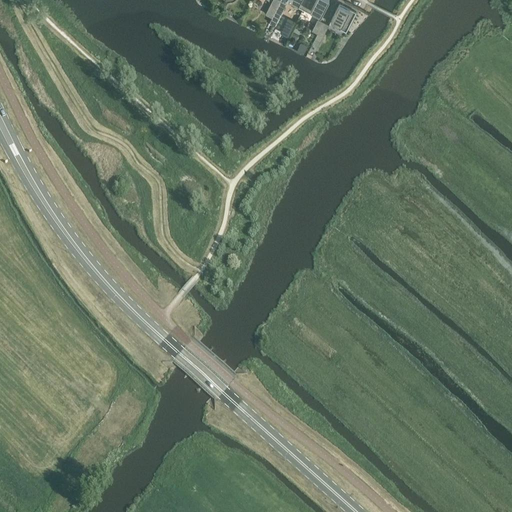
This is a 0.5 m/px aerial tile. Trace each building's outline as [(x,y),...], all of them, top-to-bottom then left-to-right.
[(275,11),(280,0),(272,0),(265,14),(267,14),(265,18),(270,21),(275,11)] [(286,3),(280,0),(275,11),(281,14),(286,3)] [(286,0),(287,0),(303,9),(307,0),(286,0)] [(307,0),(303,9),(320,17),(328,0),(307,0)] [(344,7),(339,4),(330,22),(346,31),(356,12),(344,5),(344,7)] [(288,18),(281,32),(289,36),(296,22),(288,18)] [(312,30),(318,33),(323,22),(318,19),(312,30)] [(323,22),(318,33),(313,41),(319,44),(329,25),(323,22)]
